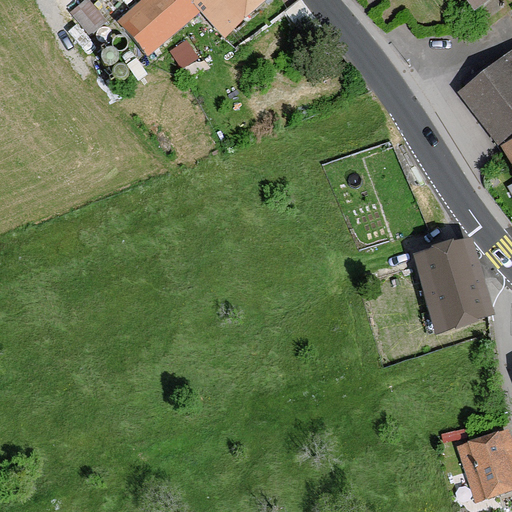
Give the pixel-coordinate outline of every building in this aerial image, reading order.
[(93,32),(110,17),(95,0),(82,0),(73,9),(93,32)] [(146,0),(149,4),(119,30),(149,64),(199,20),(225,50),(281,0),(146,0)] [(458,0),(474,20),(500,0),(458,0)] [(511,55),(459,103),(501,150),(511,140),(511,55)] [(511,147),(502,154),(511,172),(511,147)] [(476,249),(413,268),(434,339),(497,320),(476,249)] [(511,497),(511,448),(508,436),(456,453),(473,509),(511,497)]
